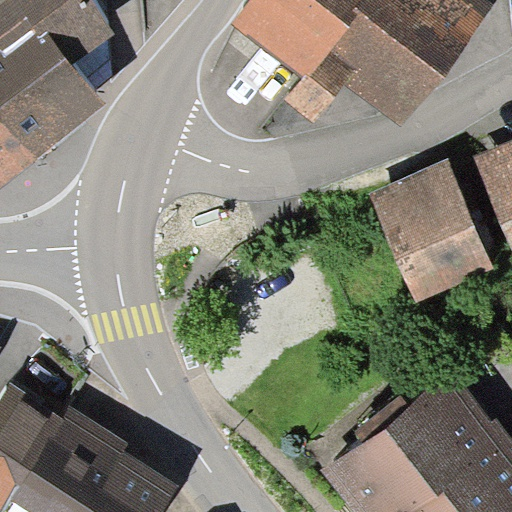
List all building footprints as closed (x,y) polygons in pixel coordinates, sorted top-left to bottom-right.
[(0,0),(0,109),(26,143),(92,89),(82,77),(104,58),(102,22),(104,21),(91,0),(0,0)] [(243,0),(238,7),(309,61),(322,45),(350,0),(243,0)] [(402,105),(417,95),(474,19),(460,8),(466,0),(350,0),(322,45),(309,61),(284,94),(311,114),(347,64),(402,105)] [(0,162),(26,143),(0,109),(0,162)] [(511,160),(480,174),(511,248),(511,160)] [(450,176),(376,209),(410,286),(484,253),(450,176)] [(511,511),(511,464),(497,446),(499,435),(491,426),(511,409),(511,361),(495,324),(421,356),(437,376),(329,462),(368,511),(511,511)] [(0,502),(51,421),(1,388),(0,389),(0,502)] [(0,511),(150,511),(163,492),(51,421),(0,502),(0,511)]
